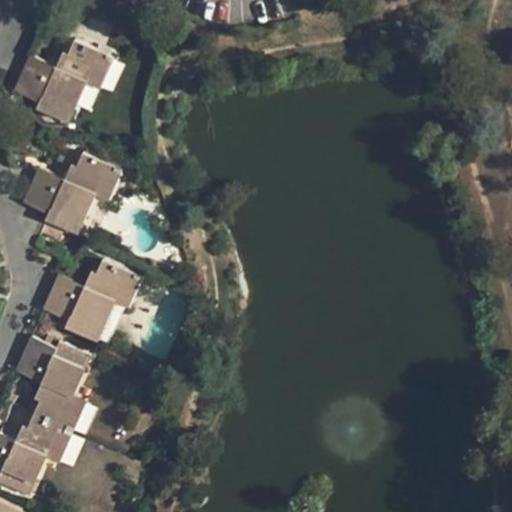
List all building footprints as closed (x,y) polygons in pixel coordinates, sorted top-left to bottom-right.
[(106,40),(79,29),(73,44),(67,42),(61,55),(58,62),(31,52),(19,79),(44,90),(41,97),(74,110),(93,70),(106,40)] [(120,46),(106,40),(93,70),(106,76),(120,46)] [(34,44),(31,52),(58,62),(61,55),(34,44)] [(116,151),(91,141),(84,156),(79,153),(73,166),(69,175),(41,163),(29,191),(54,202),(52,207),(86,222),(103,181),(116,151)] [(130,157),(116,151),(103,181),(116,187),(130,157)] [(45,154),(41,163),(69,175),(73,166),(45,154)] [(138,259),(112,248),(106,262),(100,260),(94,274),(91,282),(65,272),(53,298),(78,308),(76,315),(108,330),(125,289),(138,259)] [(151,265),(138,259),(125,289),(138,295),(151,265)] [(69,264),(65,272),(91,282),(94,274),(69,264)] [(66,337),(40,326),(28,355),(53,365),(50,373),(43,389),(49,391),(36,417),(30,415),(24,431),(21,437),(0,428),(0,461),(9,466),(7,472),(39,485),(56,446),(71,415),(84,384),(101,344),(69,331),(66,337)] [(53,365),(28,355),(25,363),(50,373),(53,365)] [(98,390),(84,384),(71,415),(84,420),(98,390)] [(70,452),(84,420),(71,415),(56,446),(70,452)] [(1,421),(0,422),(0,428),(21,437),(24,431),(1,421)] [(0,488),(0,511),(27,511),(32,500),(1,487),(0,488)]
